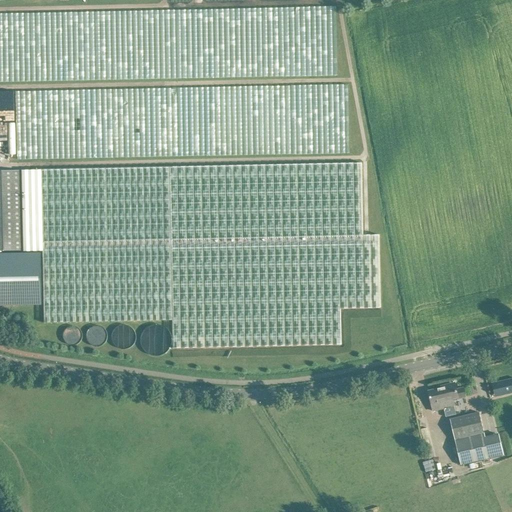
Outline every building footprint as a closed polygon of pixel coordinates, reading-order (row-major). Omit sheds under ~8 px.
[(362,162),(169,167),(42,170),(21,170),(0,170),(0,250),(43,249),(44,323),(173,319),(173,348),(342,345),(341,309),(381,308),(379,235),(370,235),(364,235),(362,162)] [(0,305),(42,305),(41,252),(0,253),(0,305)] [(496,396),(511,392),(511,378),(493,383),(496,396)] [(444,408),(446,416),(456,414),(454,406),(453,399),(458,398),(459,399),(467,397),(464,386),(456,388),(455,384),(440,388),(444,408)] [(428,391),(433,411),(444,408),(440,388),(428,391)] [(485,436),(479,412),(450,418),(461,464),(504,455),(499,433),(485,436)]
